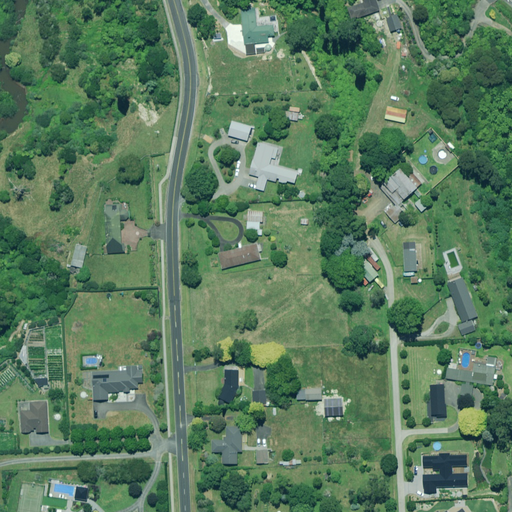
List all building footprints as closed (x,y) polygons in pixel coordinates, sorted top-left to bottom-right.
[(363,0),(364,3),(348,9),(352,20),(382,10),(378,0),(363,0)] [(259,27),(258,8),(242,9),(245,45),(269,43),(268,37),(275,36),(274,26),(259,27)] [(301,109),(290,106),(287,119),(298,122),(301,109)] [(252,127),(232,122),(228,136),(248,142),(252,127)] [(451,153),(456,148),(451,143),(446,147),(451,153)] [(280,168),(254,161),(250,175),(260,178),(257,189),(265,192),(268,178),(277,181),(280,168)] [(419,189),(402,169),(384,183),(393,194),(397,191),(405,200),(419,189)] [(419,190),(415,193),(420,199),(423,196),(419,190)] [(428,208),(422,199),(416,204),(422,213),(428,208)] [(121,201),(107,201),(108,254),(124,253),(122,222),(130,222),(129,204),(121,204),(121,201)] [(403,218),(400,215),(403,212),(397,205),(394,207),(392,205),(385,212),(396,225),(403,218)] [(248,229),(258,230),(258,236),(263,236),(263,230),(260,230),(260,222),(264,222),(264,213),(249,212),(248,229)] [(381,217),(378,219),(385,228),(388,225),(381,217)] [(261,260),(258,245),(219,254),(223,269),(261,260)] [(88,248),(77,246),(72,266),(84,269),(88,248)] [(423,271),(422,250),(405,250),(405,272),(423,271)] [(379,275),(366,259),(357,266),(370,282),(379,275)] [(479,317),(464,277),(451,282),(448,283),(463,323),(479,317)] [(476,331),(473,322),(459,327),(462,336),(476,331)] [(463,384),(461,396),(472,397),(474,386),(471,385),(471,382),(489,385),(491,366),(475,364),(474,372),(448,368),(447,379),(467,382),(466,385),(463,384)] [(144,383),(143,366),(126,367),(127,371),(93,373),(94,401),(109,400),(109,393),(131,392),(131,389),(139,389),(138,383),(144,383)] [(237,391),(241,391),(241,370),(225,370),(225,384),(219,398),(231,404),(237,391)] [(48,389),(47,379),(38,380),(38,387),(44,387),(44,389),(48,389)] [(446,415),(445,387),(431,388),(432,416),(446,415)] [(323,400),(322,389),(306,389),(307,401),(323,400)] [(267,392),(254,392),(254,406),(266,406),(267,392)] [(509,396),(504,393),(499,400),(503,404),(509,396)] [(48,433),(48,402),(31,403),(31,411),(22,411),(22,433),(48,433)] [(243,428),(227,428),(227,441),(213,441),(213,453),(223,453),(223,464),(238,465),(238,452),(243,452),(243,428)] [(269,464),(269,451),(257,451),(257,464),(269,464)]
